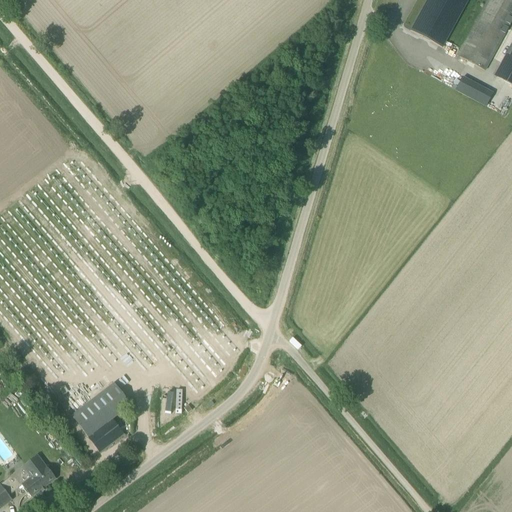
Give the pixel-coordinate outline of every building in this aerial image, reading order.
[(446,51),(473,0),(431,0),(414,33),(429,41),(446,51)] [(511,0),(486,0),(456,56),(485,72),(511,20),(511,0)] [(511,42),(494,76),(511,86),(511,42)] [(478,103),(485,89),(462,77),(455,92),(478,103)] [(130,237),(146,225),(142,220),(119,236),(139,264),(146,259),(130,237)] [(132,276),(119,278),(113,230),(108,226),(88,240),(96,252),(55,280),(53,266),(40,275),(110,378),(118,373),(115,357),(105,342),(109,338),(97,329),(105,320),(113,332),(117,331),(120,327),(128,334),(130,337),(133,332),(150,357),(151,355),(159,361),(199,334),(151,262),(141,269),(159,295),(152,295),(147,288),(143,291),(132,276)] [(163,263),(174,275),(181,269),(170,257),(163,263)] [(60,335),(67,329),(61,321),(54,327),(60,335)] [(112,420),(88,438),(99,453),(123,434),(112,420)] [(21,467),(22,467),(0,484),(0,485),(8,496),(22,486),(31,498),(55,479),(49,471),(48,466),(45,467),(37,455),(21,467)] [(0,509),(11,500),(8,496),(0,485),(0,509)]
